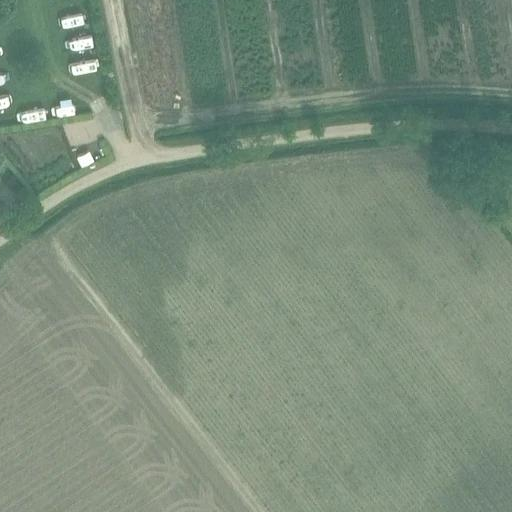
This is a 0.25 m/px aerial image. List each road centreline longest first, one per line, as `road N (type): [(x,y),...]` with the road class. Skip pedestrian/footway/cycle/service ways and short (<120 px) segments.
road 1 (track): [(0,239),(63,192),(144,158),(379,126),(511,127)]
road 2 (track): [(113,0),(144,158)]
